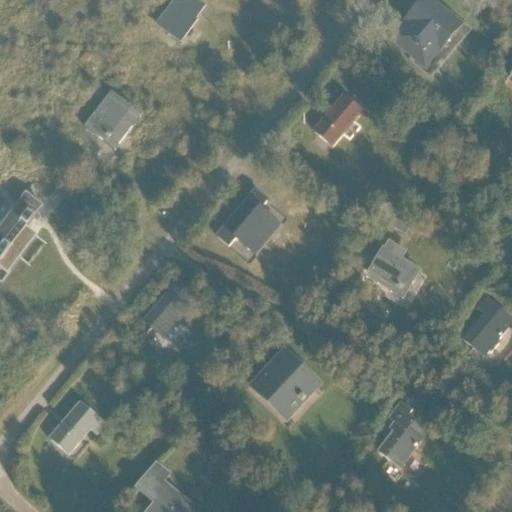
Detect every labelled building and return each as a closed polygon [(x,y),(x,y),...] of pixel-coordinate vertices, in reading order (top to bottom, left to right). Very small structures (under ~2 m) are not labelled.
[(177,0),(157,27),(180,44),(195,24),(193,23),(203,10),(196,5),(200,0),(177,0)] [(431,0),(423,0),(387,42),(407,59),(422,42),(434,53),(459,24),(431,0)] [(140,118),(111,96),(85,130),(114,152),(140,118)] [(362,116),(343,100),(314,135),(332,151),(362,116)] [(432,127),(424,136),(431,143),(439,134),(432,127)] [(255,194),(217,239),(229,250),(236,242),(249,253),(274,223),(261,212),(267,204),(255,194)] [(8,219),(0,229),(0,272),(8,278),(11,274),(37,238),(36,237),(27,230),(43,208),(26,195),(8,219)] [(410,231),(397,223),(392,231),(405,239),(410,231)] [(419,273),(407,266),(402,263),(406,255),(389,245),(384,252),(383,251),(369,273),(406,295),(419,273)] [(174,289),(144,325),(155,334),(159,329),(168,337),(194,306),(174,289)] [(478,311),(485,317),(464,343),(473,351),(476,348),(486,356),(488,353),(491,355),(499,345),(497,343),(499,341),(500,341),(502,338),(501,338),(508,330),(503,325),(507,319),(486,302),(478,311)] [(229,322),(224,332),(234,338),(240,328),(229,322)] [(273,375),(269,371),(252,390),(269,406),(273,403),(285,415),(298,401),(302,406),(319,388),(288,359),(273,375)] [(392,460),(402,468),(424,440),(418,435),(422,430),(408,419),(411,415),(401,407),(390,421),(396,425),(391,432),(395,435),(379,455),(389,463),(392,460)] [(80,408),(50,442),(69,458),(80,445),(74,440),(85,428),(90,433),(97,438),(104,429),(98,424),(80,408)] [(187,511),(146,478),(136,491),(155,506),(150,511),(187,511)]
